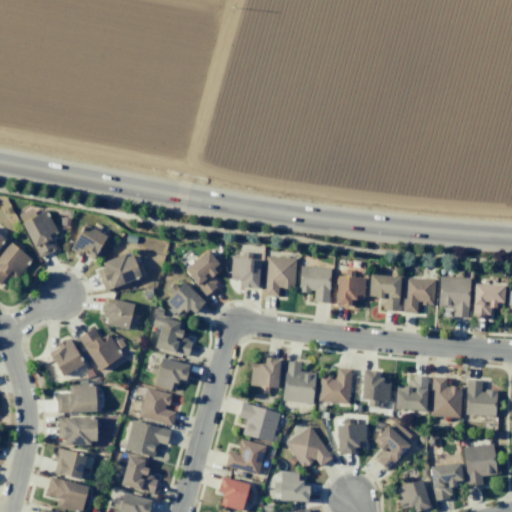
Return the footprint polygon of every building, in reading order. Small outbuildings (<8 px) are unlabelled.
[(37,259),(55,250),(48,235),(55,231),(45,210),(34,215),(31,208),(16,215),(37,259)] [(105,235),(82,223),(69,249),(91,261),(105,235)] [(30,259),(9,242),(0,252),(0,283),(8,274),(14,278),(30,259)] [(204,296),(217,285),(208,275),(219,266),(206,250),(183,269),(204,296)] [(100,262),(102,269),(96,271),(102,289),(139,278),(131,252),(100,262)] [(229,280),(239,280),(238,287),(256,288),(258,259),(250,259),(250,252),(241,252),(241,258),(230,257),(229,280)] [(294,257),(263,256),(262,295),(276,296),(276,288),(293,288),(294,257)] [(327,302),(328,267),(298,266),(297,291),(312,292),(312,302),(327,302)] [(344,276),(335,276),(334,305),(349,305),(349,299),(362,299),(363,278),(353,277),(353,271),(344,270),(344,276)] [(367,297),(379,297),(378,310),(397,310),(398,275),(367,275),(367,297)] [(467,317),(468,277),(437,276),(436,307),(451,307),(451,316),(467,317)] [(415,313),(416,304),(432,304),(433,279),(403,278),(401,312),(415,313)] [(179,317),(187,309),(192,314),(203,302),(181,281),(162,302),(179,317)] [(471,317),(488,318),(489,305),(502,305),(503,285),(472,284),(471,317)] [(131,302),(105,299),(101,325),(127,329),(131,302)] [(153,347),(186,356),(191,339),(178,336),(181,323),(160,317),(162,310),(154,308),(150,324),(159,326),(153,347)] [(106,333),(98,338),(91,327),(76,337),(97,370),(120,355),(106,333)] [(60,376),(82,365),(68,337),(55,344),(57,348),(48,352),(60,376)] [(152,385),(174,390),(177,379),(184,380),(187,364),(159,358),(156,368),(151,367),(149,372),(154,374),(152,385)] [(263,364),(249,363),(249,385),(276,387),(277,359),(263,358),(263,364)] [(313,372),(298,371),(299,362),(284,361),(280,400),(310,403),(313,372)] [(317,401),(347,403),(349,369),(335,368),(334,377),(318,376),(317,401)] [(377,378),(377,370),(361,370),(360,399),(388,400),(388,378),(377,378)] [(393,409),(424,410),(425,376),(409,375),(408,386),(401,386),(401,391),(393,391),(393,409)] [(445,377),(429,377),(428,416),(458,417),(459,387),(444,386),(445,377)] [(494,415),(495,390),(480,390),(480,380),(464,379),(464,415),(494,415)] [(55,413),(94,412),(93,384),(67,384),(67,394),(54,394),(55,413)] [(170,425),(174,412),(165,409),(169,394),(144,388),(137,417),(170,425)] [(236,417),(243,419),(240,435),(272,441),(277,411),(239,404),(236,417)] [(56,438),(63,438),(64,445),(95,444),(94,417),(56,417),(56,438)] [(408,445),(403,441),(409,436),(391,419),(372,441),(381,450),(373,459),(385,470),(408,445)] [(123,449),(153,457),(155,449),(163,451),(168,430),(130,420),(123,449)] [(364,446),(363,424),(335,424),(336,454),(352,453),(352,446),(364,446)] [(318,466),(330,458),(308,425),(283,442),(300,468),(314,459),(318,466)] [(226,452),(222,466),(256,475),(264,446),(240,439),(235,454),(226,452)] [(491,443),(461,447),(466,486),(480,484),(479,476),(495,474),(491,443)] [(79,480),(82,467),(88,469),(91,457),(56,448),(50,472),(79,480)] [(146,460),(125,455),(119,486),(152,492),(155,477),(143,474),(146,460)] [(459,464),(429,465),(430,499),(451,499),(450,482),(460,482),(459,464)] [(271,492),(277,492),(277,500),(307,501),(308,483),(296,483),(296,472),(279,472),(278,482),(272,482),(271,492)] [(78,511),(86,487),(48,476),(42,495),(56,499),(54,506),(74,511),(78,511)] [(420,479),(412,481),(410,476),(400,478),(402,485),(393,488),(398,510),(412,506),(413,511),(428,507),(420,479)] [(247,483),(218,477),(216,492),(222,493),(219,506),(241,510),(242,501),(249,502),(251,493),(245,492),(247,483)] [(115,511),(147,511),(149,499),(121,494),(120,500),(113,499),(111,509),(116,510),(115,511)]
